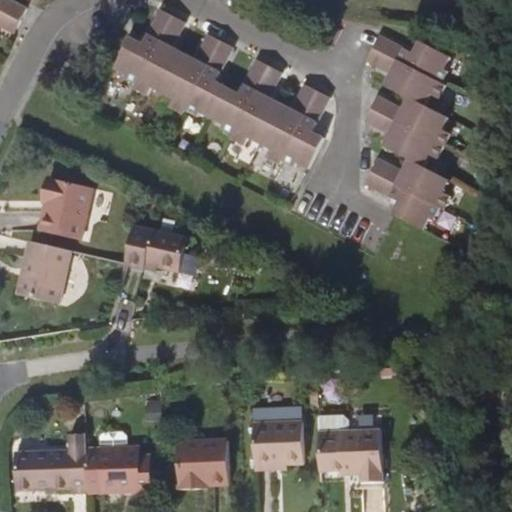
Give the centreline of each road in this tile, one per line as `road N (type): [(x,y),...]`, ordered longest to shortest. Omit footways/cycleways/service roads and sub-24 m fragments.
road 1 (residential): [(180,0),(336,81)]
road 2 (residential): [(336,81),(343,127),(329,192),(377,217)]
road 3 (residential): [(0,378),(148,356)]
road 4 (residential): [(0,108),(35,39),(78,0)]
